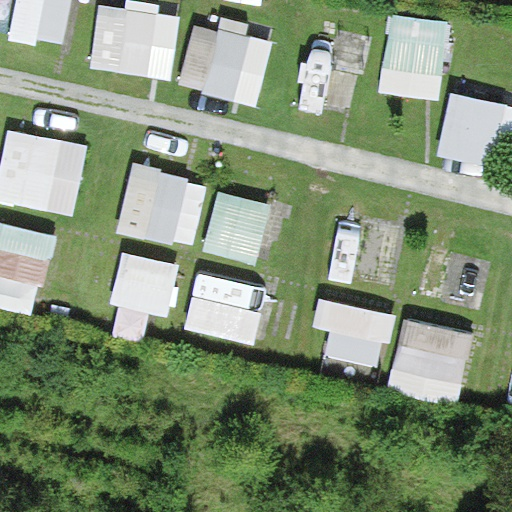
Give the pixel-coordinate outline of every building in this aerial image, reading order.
[(67,44),(74,0),(20,0),(14,35),(67,44)] [(185,7),(144,0),(105,0),(95,64),(173,77),(185,7)] [(392,10),(386,90),(446,94),(452,14),(392,10)] [(244,96),(260,28),(199,14),(183,82),(244,96)] [(452,90),(444,154),(499,160),(507,96),(452,90)] [(0,186),(0,197),(77,214),(92,141),(14,124),(0,186)] [(125,234),(201,241),(208,172),(132,165),(125,234)] [(261,259),(275,200),(222,187),(208,246),(261,259)] [(342,214),(336,278),(396,284),(403,220),(342,214)] [(0,302),(37,313),(60,234),(1,217),(0,219),(0,302)] [(115,330),(163,337),(176,257),(128,249),(115,330)] [(323,297),(319,327),(331,329),(328,358),(388,365),(394,306),(323,297)] [(405,317),(396,390),(468,399),(477,325),(405,317)]
